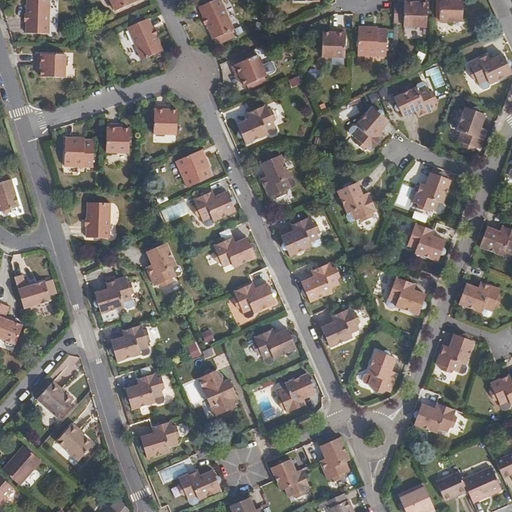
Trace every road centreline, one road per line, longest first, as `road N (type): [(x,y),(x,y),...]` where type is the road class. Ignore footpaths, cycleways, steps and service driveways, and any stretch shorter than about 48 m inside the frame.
road 1 (residential): [(198,75),(345,415)]
road 2 (residential): [(81,321),(147,511)]
road 3 (residential): [(25,126),(198,75)]
road 4 (residential): [(488,177),(435,317)]
road 5 (residential): [(0,415),(81,321)]
road 6 (residential): [(345,415),(231,464)]
